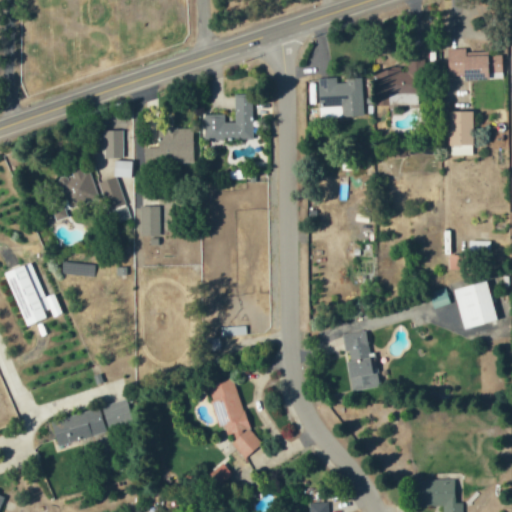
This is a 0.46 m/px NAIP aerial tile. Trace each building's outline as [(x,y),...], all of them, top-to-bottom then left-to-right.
[(447,49),(448,76),(463,76),(464,80),(502,79),(501,56),(465,56),(465,49),(447,49)] [(420,105),(421,59),(406,59),(406,70),(374,70),(373,106),(388,106),(388,104),(420,105)] [(362,80),(336,80),(336,78),(317,78),(318,107),(341,106),(342,118),(363,118),(362,80)] [(252,97),(234,97),(234,123),(224,123),(224,115),(204,114),(203,140),(252,141),(252,97)] [(449,156),(472,156),(472,112),(449,112),(449,156)] [(144,147),(144,162),(193,162),(193,128),(161,128),(161,147),(144,147)] [(103,131),(104,159),(123,159),(122,130),(103,131)] [(114,177),(131,178),(131,161),(114,161),(114,177)] [(69,208),(98,198),(88,168),(58,178),(69,208)] [(109,223),(128,219),(118,176),(100,181),(109,223)] [(52,205),(54,219),(66,217),(63,203),(52,205)] [(140,235),(160,235),(159,206),(140,206),(140,235)] [(467,254),(448,254),(448,269),(467,268),(467,254)] [(93,276),(94,264),(62,260),(61,273),(93,276)] [(4,271),(26,325),(61,311),(53,292),(44,296),(30,261),(4,271)] [(453,289),(464,329),(497,320),(486,280),(453,289)] [(433,308),(449,303),(445,287),(428,291),(433,308)] [(376,387),(370,330),(343,333),(345,352),(346,352),(351,391),(376,387)] [(231,457),(255,450),(234,377),(210,384),(231,457)] [(108,429),(132,420),(124,398),(100,406),(108,429)] [(105,432),(98,408),(50,422),(57,446),(105,432)] [(462,511),(462,502),(454,502),(454,479),(416,479),(417,505),(442,504),(442,511),(462,511)] [(327,511),(327,502),(308,502),(308,511),(327,511)]
